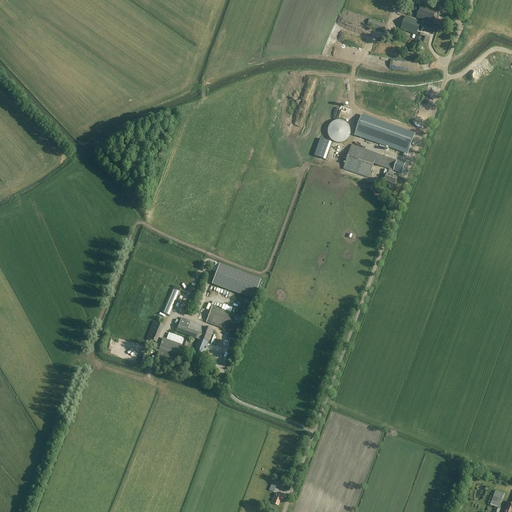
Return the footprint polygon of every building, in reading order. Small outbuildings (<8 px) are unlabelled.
[(442,27),(445,20),(436,16),(438,10),(422,4),(416,18),(436,25),(436,24),(442,27)] [(426,37),(426,35),(421,34),(422,30),(430,33),(432,27),(397,14),(393,26),(417,35),(414,44),(414,45),(413,45),(412,46),(410,45),(409,49),(416,51),(416,50),(421,51),(424,44),(426,44),(428,38),(426,37)] [(384,32),(386,26),(370,19),(367,25),(384,32)] [(408,41),(410,34),(395,29),(393,36),(408,41)] [(362,116),(355,135),(408,154),(415,134),(362,116)] [(342,121),(340,121),(338,121),(336,121),(335,122),(333,123),(331,124),(330,125),(329,127),(328,129),(328,131),(328,133),(328,134),(329,136),(330,138),(331,140),(332,141),(334,142),(336,143),(338,143),(339,142),(341,142),(343,141),(344,140),(346,138),(347,136),(347,135),(348,133),(348,131),(348,129),(347,127),(346,125),(345,124),(344,123),(342,121)] [(321,139),(315,156),(323,159),(330,142),(321,139)] [(397,181),(396,181),(397,177),(392,175),(394,171),(400,173),(404,163),(394,160),(390,158),(383,156),(377,154),(352,145),(343,169),(369,178),(374,164),(389,169),(388,174),(387,173),(384,181),(392,183),(392,184),(396,185),(397,181)] [(261,280),(219,264),(211,284),(253,300),(261,280)] [(238,342),(252,305),(242,301),(237,315),(212,306),(206,323),(231,332),(228,338),(238,342)] [(213,330),(190,322),(181,318),(176,331),(185,335),(198,339),(191,358),(198,361),(202,362),(205,356),(202,355),(203,353),(203,354),(205,350),(203,349),(204,346),(206,347),(208,340),(209,340),(213,330)] [(153,321),(146,338),(156,342),(163,325),(153,321)] [(187,347),(190,339),(185,337),(182,346),(187,347)] [(220,352),(224,353),(228,341),(224,339),(220,352)] [(161,346),(158,353),(177,359),(179,352),(161,346)] [(490,505),(491,506),(495,507),(493,511),(499,511),(500,509),(500,508),(505,495),(495,491),(490,505)] [(283,499),(284,496),(276,493),(272,503),(278,506),(281,499),(283,499)] [(511,511),(511,502),(511,504),(507,502),(503,511),(511,511)]
